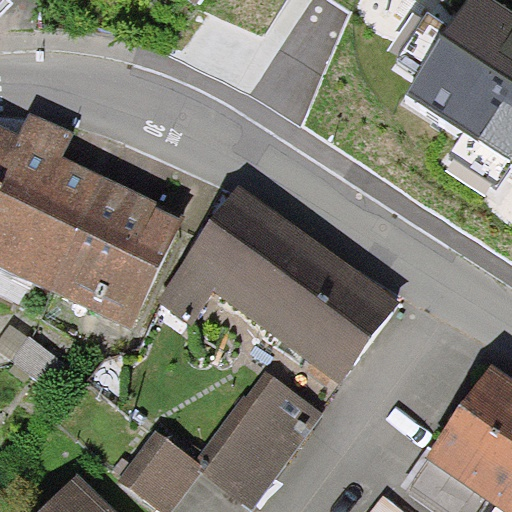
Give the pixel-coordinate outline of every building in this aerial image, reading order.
[(190,0),(201,8),(206,0),(190,0)] [(511,160),(511,9),(497,0),(475,0),(413,97),(511,160)] [(0,128),(0,266),(135,329),(187,218),(63,161),(74,137),(33,117),(23,139),(0,128)] [(403,300),(243,182),(158,295),(192,320),(214,289),(341,383),(403,300)] [(13,325),(0,342),(0,350),(41,382),(58,360),(13,325)] [(511,511),(511,378),(495,367),(429,459),(493,506),(488,511),(511,511)] [(250,511),(252,511),(326,415),(267,370),(247,397),(245,395),(194,461),(202,468),(198,472),(250,511)] [(171,511),(198,472),(202,468),(194,461),(159,433),(120,481),(162,511),(171,511)] [(110,511),(78,481),(47,511),(110,511)] [(398,511),(385,501),(375,511),(398,511)]
